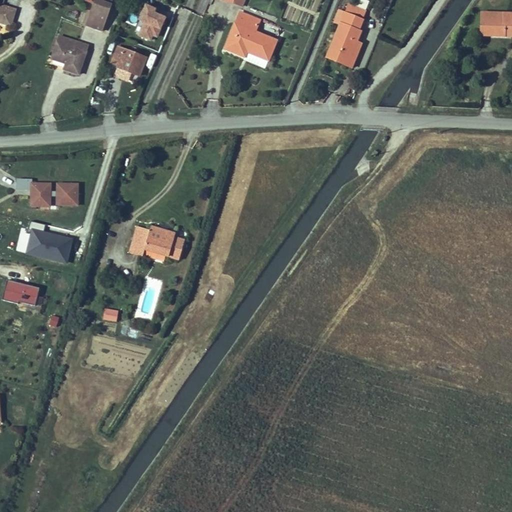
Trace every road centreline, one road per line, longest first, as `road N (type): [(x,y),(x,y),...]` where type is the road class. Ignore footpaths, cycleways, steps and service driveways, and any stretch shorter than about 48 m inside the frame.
road 1 (unclassified): [(0,136),(291,118),(511,120)]
road 2 (track): [(133,511),(341,206),(391,155),(403,119)]
